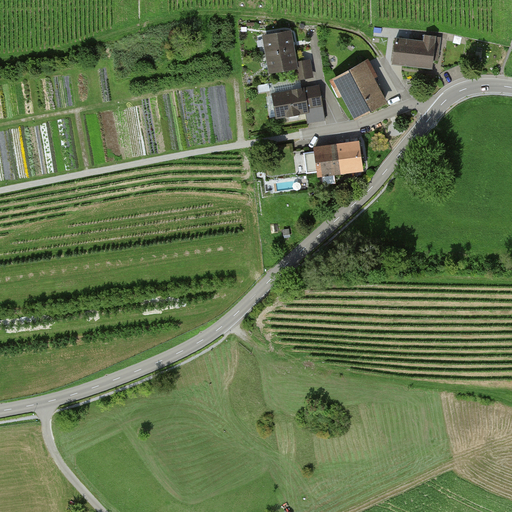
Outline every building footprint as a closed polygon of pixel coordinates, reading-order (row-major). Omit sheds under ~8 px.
[(265,38),(268,54),(293,50),(290,33),(265,38)] [(396,39),(394,62),(432,66),(433,57),(438,57),(440,40),(435,39),(436,36),(424,35),(423,42),(396,39)] [(268,54),(271,70),(281,69),(282,74),(284,76),(291,75),(293,72),(292,67),(296,66),(295,63),(293,50),(268,54)] [(295,63),(296,66),(298,78),(310,76),(307,61),(295,63)] [(385,102),(364,62),(336,77),(357,117),(385,102)] [(318,88),(275,95),(278,116),(307,111),(306,107),(320,105),(318,88)] [(359,143),(337,146),(340,171),(363,168),(359,143)] [(254,150),(255,155),(269,152),(269,155),(278,153),(277,146),(254,150)] [(315,149),(316,151),(304,153),(307,173),(318,172),(319,174),(340,171),(337,146),(315,149)] [(419,151),(413,157),(421,163),(426,156),(419,151)]
